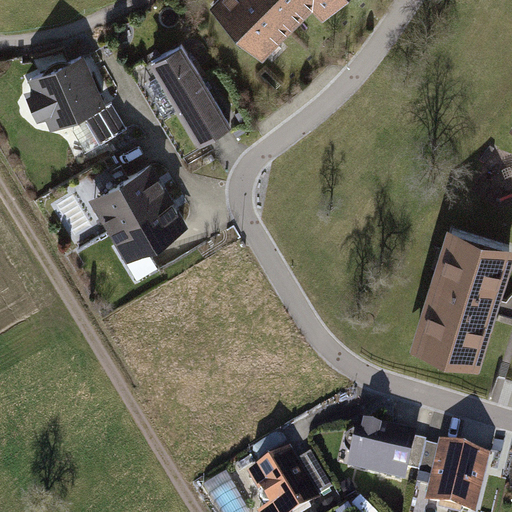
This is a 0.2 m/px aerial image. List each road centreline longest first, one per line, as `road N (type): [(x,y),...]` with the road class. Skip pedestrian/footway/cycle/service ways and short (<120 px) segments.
road 1 (residential): [(408,0),(342,84),(247,161),(236,186),(244,221),(307,330),(342,366),(511,422)]
road 2 (residential): [(0,183),(192,511)]
road 3 (residential): [(139,0),(84,25),(0,41)]
